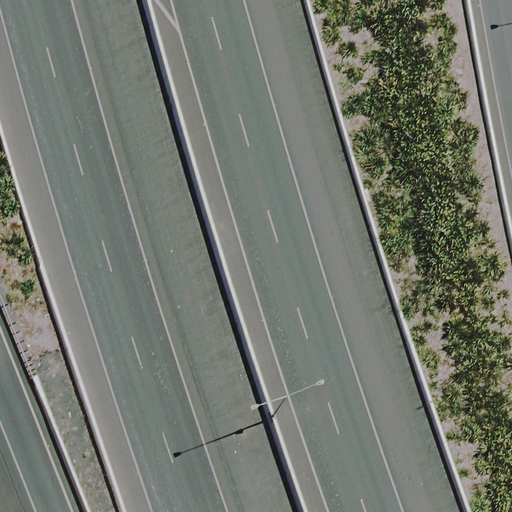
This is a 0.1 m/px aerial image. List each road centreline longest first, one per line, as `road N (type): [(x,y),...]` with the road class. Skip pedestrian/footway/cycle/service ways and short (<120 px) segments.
road 1 (motorway): [(204,0),(308,349),(367,511)]
road 2 (motorway): [(187,511),(33,0)]
road 3 (motorway): [(47,511),(0,393)]
